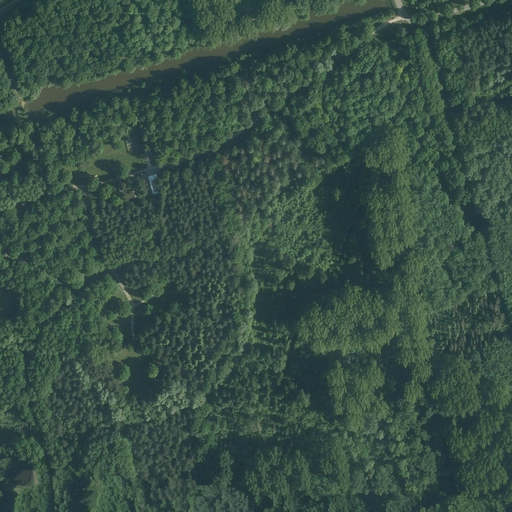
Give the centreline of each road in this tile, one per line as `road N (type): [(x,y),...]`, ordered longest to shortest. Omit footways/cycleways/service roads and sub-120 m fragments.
road 1 (track): [(390,21),(217,146),(0,211)]
road 2 (track): [(0,130),(390,21)]
road 3 (unknown): [(46,68),(73,72),(326,0)]
road 4 (track): [(109,302),(74,292),(48,316),(29,356),(51,472)]
road 5 (track): [(83,185),(110,268),(79,289),(3,255)]
road 6 (unknown): [(18,101),(42,70),(126,0)]
